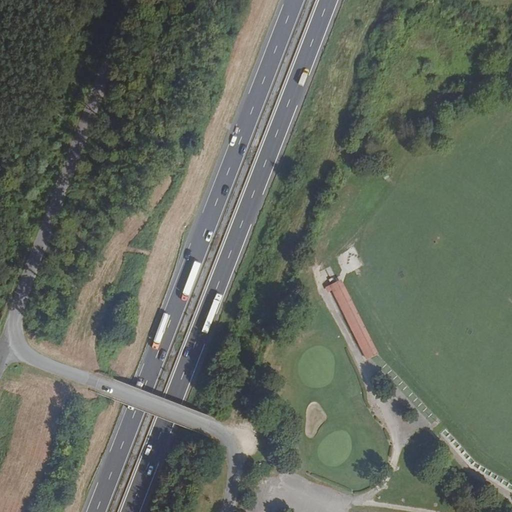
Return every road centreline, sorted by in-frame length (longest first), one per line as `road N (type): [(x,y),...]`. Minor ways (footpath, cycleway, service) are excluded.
road 1 (trunk): [(128,511),(325,0)]
road 2 (trunk): [(290,0),(94,511)]
road 3 (track): [(228,436),(379,0)]
road 4 (unclassified): [(133,0),(11,324),(15,346)]
road 5 (unclassified): [(15,346),(31,360),(245,444),(222,511)]
